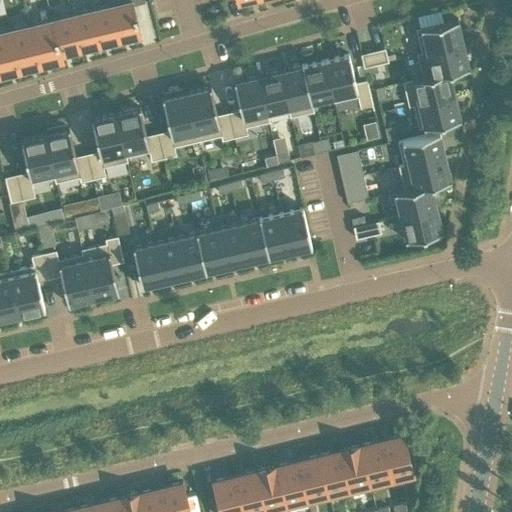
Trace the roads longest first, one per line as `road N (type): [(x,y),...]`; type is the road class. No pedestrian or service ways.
road 1 (residential): [(511,256),(0,374)]
road 2 (residential): [(495,384),(0,499)]
road 3 (residential): [(344,0),(0,101)]
road 4 (residential): [(495,384),(475,511)]
